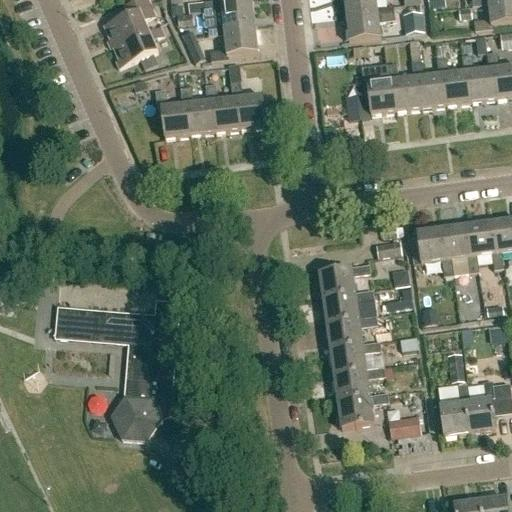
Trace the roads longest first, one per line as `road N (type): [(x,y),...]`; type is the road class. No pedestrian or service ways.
road 1 (residential): [(247,214),(159,221),(132,208),(43,0)]
road 2 (residential): [(294,499),(247,214)]
road 3 (residential): [(294,499),(511,469)]
road 4 (residential): [(308,207),(284,0)]
road 5 (residential): [(308,207),(511,185)]
